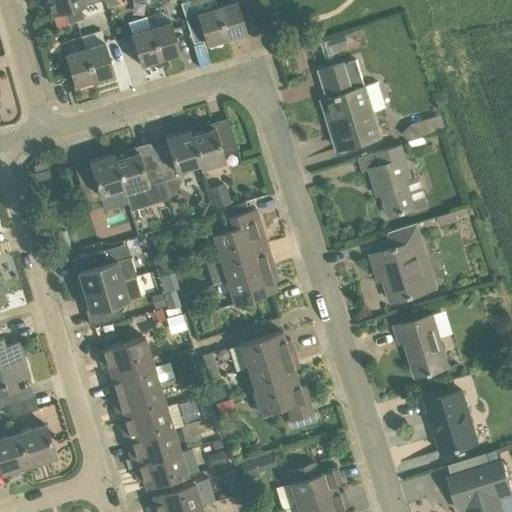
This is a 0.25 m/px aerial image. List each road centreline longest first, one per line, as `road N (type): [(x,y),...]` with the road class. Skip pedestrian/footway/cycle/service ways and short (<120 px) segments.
road 1 (residential): [(45,131),(254,68),(391,511)]
road 2 (residential): [(98,470),(0,144)]
road 3 (residential): [(45,131),(7,0)]
